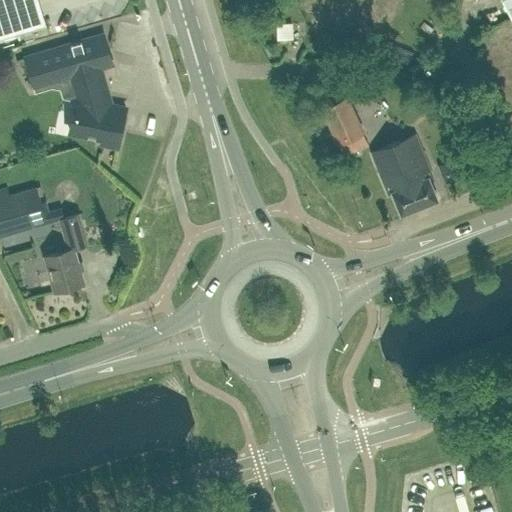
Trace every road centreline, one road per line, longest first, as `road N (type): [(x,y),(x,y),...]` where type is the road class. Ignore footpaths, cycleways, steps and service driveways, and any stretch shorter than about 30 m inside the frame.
road 1 (unclassified): [(89,511),(291,457)]
road 2 (unclassified): [(327,447),(511,397)]
road 3 (tertiary): [(221,142),(179,0)]
road 4 (secondary): [(99,363),(136,363),(217,343)]
